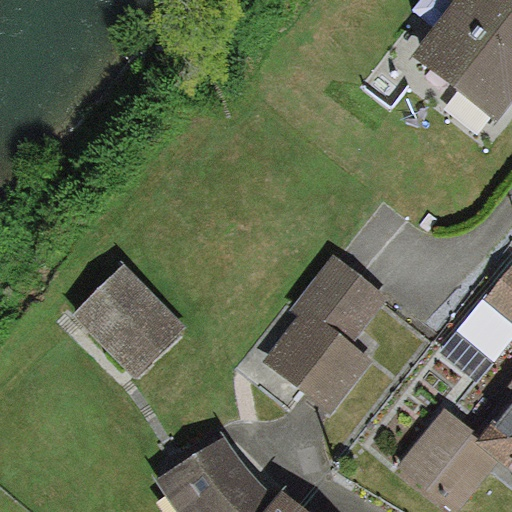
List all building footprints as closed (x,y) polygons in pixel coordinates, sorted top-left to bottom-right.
[(511,90),(511,0),(464,0),(415,64),(489,121),(511,90)] [(378,298),(328,264),(256,368),(324,415),(364,357),(346,344),(378,298)] [(511,266),(486,299),(511,320),(511,266)] [(121,282),(72,327),(126,385),(175,339),(121,282)] [(511,399),(482,440),(440,410),(395,470),(451,511),(454,511),(498,454),(511,464),(511,399)] [(284,511),(272,502),(217,435),(148,486),(171,511),(284,511)]
